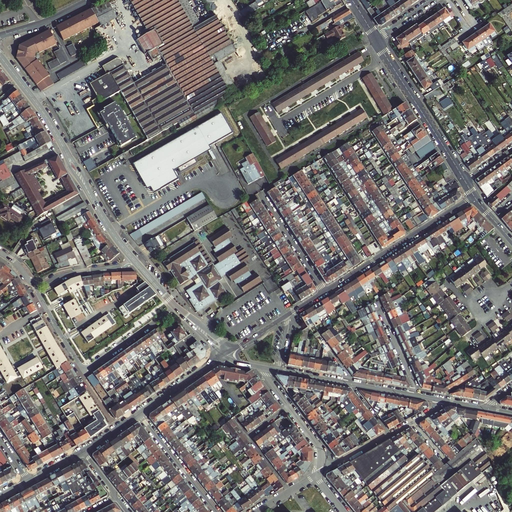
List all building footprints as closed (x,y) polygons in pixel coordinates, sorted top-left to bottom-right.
[(162,57),(166,65),(196,119),(225,103),(233,98),(214,65),(194,28),(179,1),(178,0),(130,0),(146,28),(148,32),(146,33),(146,32),(145,32),(145,31),(144,31),(144,32),(143,32),(143,33),(144,35),(136,40),(145,55),(148,53),(150,57),(153,62),(162,57)] [(187,0),(181,0),(179,1),(194,28),(201,25),(187,0)] [(311,0),(306,3),(309,9),(316,5),(312,0),(311,0)] [(340,0),(323,0),(320,3),(322,7),(329,3),(333,10),(334,9),(334,8),(342,3),(340,0)] [(387,23),(376,7),(372,9),(368,4),(371,2),(369,0),(360,0),(378,26),(382,26),(387,23)] [(385,0),(386,2),(397,16),(402,13),(392,0),(385,0)] [(392,0),(402,13),(406,10),(399,0),(392,0)] [(399,0),(406,10),(411,6),(406,0),(399,0)] [(480,3),(478,0),(463,0),(464,1),(465,0),(467,0),(472,7),(474,9),(477,7),(476,6),(480,3)] [(467,0),(465,0),(464,1),(469,9),(472,7),(467,0)] [(97,19),(113,10),(108,1),(92,10),(97,19)] [(257,2),(241,10),(244,15),(260,8),(257,2)] [(378,5),(376,7),(387,23),(392,19),(381,4),(379,2),(377,3),(378,5)] [(381,4),(392,19),(397,16),(386,2),(384,4),(383,2),(381,4)] [(455,16),(449,8),(446,10),(450,16),(452,18),(455,16)] [(64,41),(99,22),(97,19),(92,10),(91,9),(57,26),(64,41)] [(341,25),(342,25),(354,18),(348,9),(327,22),(328,25),(334,21),(336,24),(339,22),(341,25)] [(445,9),(439,13),(444,21),(450,16),(446,10),(445,9)] [(101,26),(117,17),(113,10),(97,19),(99,22),(101,26)] [(439,13),(432,18),(437,26),(444,21),(439,13)] [(201,25),(194,28),(214,65),(219,62),(215,55),(232,45),(216,16),(201,25)] [(425,23),(431,32),(438,27),(437,26),(432,18),(425,23)] [(428,34),(431,32),(425,23),(418,27),(422,32),(428,41),(431,39),(428,34)] [(490,24),(483,29),(488,36),(495,32),(490,24)] [(331,37),(332,38),(335,37),(338,42),(346,37),(342,30),(345,28),(342,25),(341,25),(338,27),(325,35),(328,39),(331,37)] [(417,25),(410,30),(415,37),(422,32),(418,27),(417,25)] [(483,29),(476,33),(482,41),(488,36),(483,29)] [(19,46),(16,57),(25,68),(37,85),(38,86),(39,88),(42,91),(48,87),(55,83),(51,79),(49,76),(49,75),(37,59),(34,58),(36,53),(38,52),(39,53),(57,44),(50,30),(19,46)] [(415,37),(410,30),(404,35),(410,44),(417,39),(415,37)] [(482,41),(476,33),(470,38),(477,48),(482,45),(484,47),(485,46),(482,41)] [(410,44),(404,35),(397,40),(398,41),(403,48),(410,44)] [(469,53),(477,48),(470,38),(462,43),(469,53)] [(403,48),(398,41),(395,43),(400,51),(403,48)] [(456,42),(451,46),(450,47),(452,51),(459,46),(456,42)] [(448,43),(441,47),(442,49),(444,51),(450,47),(451,46),(448,43)] [(67,47),(69,50),(71,53),(73,56),(79,53),(77,50),(75,47),(74,44),(67,47)] [(233,98),(239,95),(220,61),(236,53),(232,45),(215,55),(219,62),(214,65),(233,98)] [(67,62),(65,59),(64,55),(62,52),(61,49),(54,52),(55,55),(57,59),(54,60),(48,64),(51,70),(58,66),(60,65),(67,62)] [(404,55),(406,58),(414,53),(412,50),(404,55)] [(357,66),(364,62),(359,53),(352,58),(357,66)] [(414,53),(406,58),(409,62),(414,58),(417,56),(414,53)] [(72,65),(69,67),(66,68),(63,70),(60,72),(57,74),(61,80),(64,78),(67,76),(70,74),(73,72),(76,71),(79,69),(82,67),(85,65),(88,64),(87,62),(84,58),(81,59),(78,61),(75,63),(72,65)] [(344,62),(349,70),(357,66),(352,58),(344,62)] [(414,58),(409,62),(407,63),(412,69),(419,65),(414,58)] [(121,91),(149,139),(174,125),(177,130),(196,119),(166,65),(134,83),(121,60),(118,59),(103,68),(107,75),(90,85),(98,98),(100,103),(121,91)] [(338,66),(343,74),(349,70),(344,62),(338,66)] [(419,65),(412,69),(416,76),(427,69),(422,62),(421,63),(419,65)] [(330,70),(335,79),(343,74),(338,66),(330,70)] [(427,69),(416,76),(421,83),(428,78),(433,74),(431,70),(429,72),(427,69)] [(335,79),(330,70),(323,75),(328,83),(335,79)] [(4,73),(0,76),(0,81),(3,86),(9,80),(4,73)] [(367,86),(375,81),(371,73),(362,79),(367,86)] [(328,83),(323,75),(316,79),(321,87),(328,83)] [(432,85),(433,84),(428,78),(421,83),(425,90),(430,86),(432,85)] [(309,83),(314,91),(321,87),(316,79),(309,83)] [(380,88),(375,81),(367,86),(371,93),(380,88)] [(430,86),(433,90),(439,85),(437,81),(433,84),(432,85),(430,86)] [(314,91),(309,83),(301,88),(306,96),(314,91)] [(446,92),(450,89),(446,83),(442,86),(440,87),(442,90),(444,93),(446,92)] [(306,96),(301,88),(295,92),(299,100),(306,96)] [(384,95),(380,88),(371,93),(375,100),(384,95)] [(5,107),(21,95),(17,91),(2,103),(3,105),(0,106),(0,110),(3,108),(5,107)] [(299,100),(295,92),(288,96),(292,104),(299,100)] [(24,100),(21,95),(5,107),(3,108),(6,113),(10,110),(13,108),(15,106),(24,100)] [(388,102),(384,95),(375,100),(380,107),(388,102)] [(292,104),(288,96),(281,100),(286,108),(292,104)] [(449,97),(441,101),(444,109),(453,104),(449,97)] [(27,104),(24,100),(15,106),(13,108),(10,110),(13,114),(27,104)] [(286,108),(281,100),(273,104),(278,113),(286,108)] [(388,102),(380,107),(384,115),(392,109),(388,102)] [(108,125),(121,147),(137,138),(119,107),(118,107),(115,103),(103,110),(104,111),(99,114),(106,126),(108,125)] [(405,103),(396,109),(381,118),(382,119),(383,121),(386,126),(393,121),(410,110),(405,103)] [(10,116),(14,121),(16,119),(17,120),(18,119),(17,118),(30,108),(27,104),(13,114),(10,116)] [(16,119),(14,121),(12,122),(14,125),(11,126),(13,130),(23,124),(37,117),(30,108),(17,118),(18,119),(17,120),(16,119)] [(361,109),(355,113),(360,122),(366,118),(361,109)] [(414,115),(410,110),(393,121),(395,123),(388,128),(390,131),(395,128),(398,126),(414,115)] [(511,139),(511,130),(505,121),(499,112),(495,115),(503,126),(502,127),(508,135),(508,134),(511,139)] [(221,113),(132,164),(148,188),(151,187),(150,185),(175,171),(211,150),(210,147),(233,133),(221,113)] [(264,120),(259,113),(251,118),(255,126),(264,120)] [(355,113),(347,118),(352,126),(360,122),(355,113)] [(417,120),(414,115),(398,126),(401,131),(411,125),(417,120)] [(27,138),(30,137),(28,134),(34,131),(42,126),(37,117),(23,124),(28,132),(24,134),(27,138)] [(6,118),(1,122),(3,127),(9,123),(6,118)] [(340,122),(345,130),(352,126),(347,118),(340,122)] [(268,128),(264,120),(255,126),(259,133),(268,128)] [(414,130),(421,125),(417,120),(411,125),(414,130)] [(376,137),(387,129),(388,128),(386,126),(383,121),(379,124),(380,127),(372,132),(376,137)] [(333,126),(338,135),(345,130),(340,122),(333,126)] [(424,131),(421,125),(414,130),(404,137),(406,140),(406,139),(408,142),(424,131)] [(488,144),(495,154),(499,151),(494,144),(492,141),(487,135),(486,133),(484,130),(481,125),(478,127),(485,138),(484,139),(488,144)] [(31,139),(45,132),(42,126),(34,131),(28,134),(30,137),(31,139)] [(333,126),(326,131),(331,139),(338,135),(333,126)] [(273,135),(268,128),(259,133),(264,140),(273,135)] [(379,142),(387,136),(390,134),(387,129),(376,137),(379,142)] [(480,139),(472,129),(471,130),(470,130),(471,132),(473,135),(476,139),(489,158),(495,154),(488,144),(485,145),(480,138),(480,139)] [(326,131),(319,135),(324,143),(331,139),(326,131)] [(409,148),(428,135),(424,131),(408,142),(411,145),(406,149),(403,145),(400,147),(402,150),(403,151),(404,152),(409,148)] [(20,152),(24,150),(29,148),(28,145),(29,145),(30,147),(32,146),(30,144),(34,142),(34,140),(35,139),(37,143),(48,137),(45,132),(31,139),(17,147),(20,152)] [(487,135),(492,141),(496,138),(491,132),(487,135)] [(472,144),(475,148),(484,161),(489,158),(476,139),(473,135),(468,139),(465,134),(462,136),(463,138),(462,138),(466,143),(470,140),(472,144)] [(508,145),(511,142),(511,139),(508,134),(508,135),(503,138),(508,145)] [(277,142),(273,135),(264,140),(268,147),(277,142)] [(324,143),(319,135),(312,139),(317,147),(324,143)] [(431,141),(428,135),(409,148),(413,154),(431,141)] [(382,147),(390,142),(387,136),(379,142),(382,147)] [(30,150),(31,153),(51,142),(48,137),(37,143),(39,146),(38,147),(36,146),(30,150)] [(494,144),(499,151),(504,148),(508,145),(503,138),(494,144)] [(312,139),(305,143),(310,152),(317,147),(312,139)] [(386,152),(396,146),(398,144),(397,142),(395,143),(394,142),(396,140),(395,139),(390,142),(382,147),(386,152)] [(411,163),(436,148),(431,141),(413,154),(409,148),(404,152),(405,154),(408,159),(409,161),(411,163)] [(20,152),(3,161),(4,164),(6,168),(24,158),(26,163),(48,150),(52,145),(51,142),(31,153),(27,155),(23,157),(20,152)] [(8,151),(12,149),(15,148),(13,143),(6,145),(8,151)] [(305,143),(298,148),(303,156),(310,152),(305,143)] [(351,149),(347,143),(339,148),(342,154),(351,149)] [(480,164),(471,150),(468,147),(466,143),(461,146),(466,152),(460,156),(470,171),(480,164)] [(398,149),(396,146),(386,152),(389,158),(402,150),(400,147),(398,149)] [(303,156),(298,148),(290,152),(295,160),(303,156)] [(471,150),(480,164),(484,161),(475,148),(471,150)] [(346,159),(354,154),(351,149),(342,154),(340,155),(343,160),(346,159)] [(340,155),(336,150),(324,157),(328,163),(336,158),(340,155)] [(403,151),(402,150),(389,158),(393,162),(405,154),(404,152),(402,154),(401,152),(403,151)] [(283,156),(288,165),(295,160),(290,152),(283,156)] [(441,156),(438,152),(422,162),(424,166),(428,164),(441,156)] [(266,175),(254,154),(246,158),(248,161),(243,164),(245,168),(241,170),(243,173),(249,184),(266,175)] [(349,164),(357,159),(354,154),(346,159),(349,164)] [(396,167),(408,159),(405,154),(393,162),(396,167)] [(47,160),(16,175),(24,188),(27,193),(29,196),(37,191),(42,189),(34,174),(48,167),(46,164),(49,163),(58,180),(61,178),(68,174),(58,155),(48,160),(47,160)] [(288,165),(283,156),(276,160),(281,169),(288,165)] [(444,162),(441,156),(428,164),(430,167),(423,171),(425,174),(438,166),(444,162)] [(511,161),(511,160),(509,157),(501,162),(506,169),(511,164),(511,161)] [(339,163),(336,158),(328,163),(331,168),(339,163)] [(90,159),(84,163),(89,172),(97,168),(95,163),(93,164),(90,159)] [(350,171),(360,164),(357,159),(349,164),(346,165),(350,171)] [(400,173),(408,167),(405,164),(409,161),(408,159),(396,167),(400,173)] [(343,160),(339,163),(331,168),(334,173),(346,165),(343,160)] [(501,162),(496,166),(501,172),(506,169),(501,162)] [(6,168),(4,164),(0,166),(0,182),(11,177),(6,168)] [(353,176),(364,169),(360,164),(350,171),(353,176)] [(350,171),(346,165),(334,173),(338,178),(350,171)] [(496,166),(492,169),(497,175),(501,172),(496,166)] [(411,173),(408,167),(400,173),(403,178),(411,173)] [(356,181),(367,174),(364,169),(353,176),(356,181)] [(497,175),(492,169),(483,175),(488,182),(493,178),(496,183),(495,185),(498,188),(503,185),(497,175)] [(293,183),(306,175),(303,170),(289,178),(293,183)] [(150,185),(151,187),(154,193),(179,179),(175,171),(150,185)] [(341,184),(353,176),(350,171),(338,178),(341,184)] [(407,184),(415,178),(411,173),(403,178),(407,184)] [(68,174),(61,178),(64,183),(71,179),(68,174)] [(371,179),(367,174),(356,181),(360,186),(362,184),(371,179)] [(455,179),(452,174),(445,178),(444,178),(445,179),(448,183),(455,179)] [(296,189),(309,180),(306,175),(293,183),(294,185),(296,187),(296,189)] [(494,191),(488,182),(483,175),(476,181),(488,198),(494,191)] [(356,181),(353,176),(341,184),(344,189),(352,183),(356,181)] [(410,189),(420,182),(423,181),(420,176),(419,176),(415,178),(407,184),(410,189)] [(15,183),(11,177),(0,182),(0,189),(0,190),(15,183)] [(45,205),(40,196),(31,201),(40,216),(52,209),(79,194),(71,179),(64,183),(59,185),(64,194),(54,200),(45,205)] [(271,197),(283,190),(285,188),(283,184),(285,182),(283,179),(272,186),(266,190),(271,197)] [(366,189),(374,184),(371,179),(362,184),(366,189)] [(445,179),(438,183),(441,188),(444,186),(448,183),(445,179)] [(444,186),(445,188),(451,185),(455,190),(449,194),(454,203),(461,199),(462,196),(458,190),(460,188),(455,179),(448,183),(444,186)] [(300,194),(312,185),(309,180),(296,189),(298,192),(300,194)] [(511,181),(508,185),(488,203),(488,205),(491,208),(511,192),(511,190),(511,181)] [(414,194),(424,188),(426,186),(424,184),(422,185),(420,182),(410,189),(414,194)] [(344,189),(348,194),(356,189),(352,183),(344,189)] [(438,183),(433,187),(447,208),(452,205),(441,188),(438,183)] [(366,196),(369,195),(377,189),(374,184),(366,189),(363,191),(366,196)] [(307,196),(315,190),(312,185),(300,194),(300,195),(301,196),(303,198),(307,196)] [(444,186),(441,188),(452,205),(454,203),(449,194),(445,188),(444,186)] [(356,189),(348,194),(351,199),(363,191),(361,189),(360,190),(358,187),(356,189)] [(437,203),(439,206),(442,211),(447,208),(433,187),(431,188),(435,195),(433,196),(437,203)] [(15,200),(27,193),(24,188),(12,194),(15,200)] [(285,188),(283,190),(271,197),(274,202),(288,192),(285,188)] [(327,197),(332,194),(330,191),(328,188),(324,192),(327,197)] [(417,200),(425,194),(429,192),(427,189),(426,190),(424,188),(414,194),(417,200)] [(372,199),(380,194),(377,189),(369,195),(372,199)] [(307,196),(310,201),(318,195),(315,190),(307,196)] [(29,196),(31,201),(40,196),(37,191),(29,196)] [(351,199),(354,204),(363,199),(366,196),(363,191),(351,199)] [(202,192),(130,235),(134,240),(206,198),(202,192)] [(288,192),(274,202),(276,206),(290,197),(291,196),(288,192)] [(370,201),(373,207),(384,199),(380,194),(372,199),(370,201)] [(420,205),(431,198),(432,197),(430,195),(427,197),(425,194),(417,200),(420,205)] [(309,208),(322,200),(318,195),(310,201),(306,203),(306,204),(309,208)] [(257,196),(251,199),(243,204),(248,212),(262,203),(257,196)] [(279,210),(293,201),(296,199),(295,197),(292,199),(290,197),(276,206),(279,210)] [(435,204),(431,198),(420,205),(425,211),(433,205),(435,204)] [(363,199),(354,204),(358,209),(366,204),(363,199)] [(376,212),(387,205),(384,199),(373,207),(376,212)] [(312,212),(313,213),(325,205),(322,200),(309,208),(309,209),(312,212)] [(296,206),(293,201),(279,210),(282,214),(296,206)] [(84,202),(57,218),(60,223),(87,208),(84,202)] [(250,216),(253,215),(264,208),(262,203),(248,212),(250,216)] [(11,209),(3,204),(0,208),(0,211),(2,213),(0,215),(9,222),(11,219),(20,224),(24,217),(21,215),(24,211),(14,204),(11,209)] [(284,219),(298,210),(301,208),(300,205),(299,204),(296,206),(282,214),(284,219)] [(369,209),(366,204),(358,209),(361,214),(369,209)] [(187,218),(195,232),(218,218),(210,205),(187,218)] [(316,219),(329,210),(325,205),(313,213),(314,216),(316,219)] [(380,217),(390,210),(387,205),(376,212),(380,217)] [(428,217),(432,217),(442,211),(439,206),(435,209),(433,205),(425,211),(428,217)] [(364,220),(376,212),(373,207),(369,209),(361,214),(364,220)] [(463,211),(467,218),(470,216),(472,219),(478,213),(473,207),(469,207),(463,211)] [(236,208),(232,210),(238,219),(241,217),(236,208)] [(264,208),(253,215),(255,219),(267,212),(264,208)] [(301,214),(298,210),(284,219),(287,223),(301,214)] [(332,215),(329,210),(316,219),(317,221),(319,223),(332,215)] [(383,222),(394,215),(390,210),(380,217),(383,222)] [(511,210),(502,219),(507,226),(511,222),(511,210)] [(468,223),(467,218),(463,211),(456,215),(463,225),(463,227),(466,225),(467,224),(468,223)] [(94,219),(89,212),(81,216),(79,217),(83,224),(84,224),(94,219)] [(270,216),(267,212),(255,219),(256,221),(253,224),(255,226),(270,216)] [(368,225),(380,217),(376,212),(364,220),(368,225)] [(290,227),(304,217),(302,213),(301,214),(287,223),(290,227)] [(473,222),(468,228),(470,230),(477,225),(478,227),(479,228),(480,227),(486,221),(478,213),(472,219),(471,220),(473,222)] [(327,226),(335,221),(332,215),(319,223),(320,225),(323,229),(327,226)] [(389,225),(397,220),(394,215),(383,222),(386,227),(389,225)] [(463,225),(456,215),(447,221),(455,232),(454,233),(455,234),(456,233),(456,232),(461,228),(460,227),(463,225)] [(272,220),(270,216),(255,226),(257,230),(260,228),(272,220)] [(412,219),(417,226),(425,222),(421,216),(418,218),(417,216),(412,219)] [(292,231),(304,223),(307,221),(304,217),(290,227),(292,231)] [(371,230),(379,224),(383,222),(380,217),(368,225),(371,230)] [(43,227),(39,229),(44,238),(57,232),(51,218),(41,223),(43,227)] [(417,226),(412,219),(412,218),(408,220),(414,229),(417,226)] [(94,219),(84,224),(88,231),(89,231),(91,230),(98,226),(94,219)] [(272,220),(260,228),(262,230),(257,234),(258,236),(275,224),(272,220)] [(392,230),(400,225),(397,220),(389,225),(392,230)] [(408,220),(405,222),(411,231),(414,229),(408,220)] [(327,226),(330,231),(338,225),(335,221),(327,226)] [(455,232),(447,221),(441,225),(446,232),(449,230),(451,234),(452,234),(454,237),(457,235),(456,233),(455,234),(454,233),(455,232)] [(486,221),(480,227),(485,232),(479,236),(481,239),(485,236),(494,228),(486,221)] [(307,227),(304,223),(292,231),(295,235),(307,227)] [(278,229),(275,224),(258,236),(261,240),(266,237),(278,229)] [(383,229),(379,224),(371,230),(374,235),(383,229)] [(333,236),(341,231),(338,225),(330,231),(326,233),(326,234),(329,238),(329,239),(333,236)] [(395,241),(405,235),(405,232),(400,225),(392,230),(389,232),(392,236),(395,241)] [(451,239),(446,232),(441,225),(436,228),(443,239),(445,243),(451,239)] [(96,238),(103,234),(98,226),(91,230),(89,231),(94,239),(96,238)] [(310,226),(307,227),(295,235),(298,240),(312,230),(313,230),(312,227),(311,228),(310,226)] [(169,271),(171,270),(180,285),(194,276),(199,283),(187,290),(192,298),(190,299),(198,311),(228,292),(221,282),(220,283),(219,281),(223,278),(221,274),(224,272),(226,274),(227,273),(233,281),(235,280),(237,283),(239,282),(245,292),(263,281),(258,273),(253,276),(250,270),(251,270),(245,261),(242,264),(235,253),(238,250),(233,242),(232,243),(229,238),(234,235),(229,227),(211,238),(216,246),(217,245),(218,247),(215,249),(217,252),(216,254),(221,262),(219,263),(220,264),(216,267),(215,265),(214,263),(210,265),(196,243),(164,263),(169,271)] [(443,239),(436,228),(428,233),(438,248),(441,246),(439,242),(443,239)] [(269,241),(281,233),(278,229),(266,237),(267,238),(261,242),(263,245),(269,241)] [(385,232),(383,229),(374,235),(377,240),(386,234),(389,232),(388,230),(385,232)] [(301,244),(313,236),(315,234),(312,235),(311,234),(314,232),(312,230),(298,240),(301,244)] [(345,236),(341,231),(333,236),(336,241),(345,236)] [(268,247),(283,238),(281,233),(269,241),(270,244),(266,246),(267,248),(268,247)] [(433,252),(438,248),(428,233),(423,237),(425,241),(430,248),(431,249),(433,252)] [(96,238),(102,245),(108,239),(103,234),(96,238)] [(382,247),(385,248),(395,241),(392,236),(388,238),(386,234),(377,240),(382,247)] [(164,245),(158,235),(145,243),(151,252),(164,245)] [(303,248),(316,240),(316,238),(314,239),(313,236),(301,244),(303,248)] [(336,249),(348,241),(345,236),(336,241),(338,244),(336,245),(334,242),(332,244),(334,246),(336,249)] [(418,250),(424,246),(427,250),(430,248),(425,241),(423,237),(413,243),(418,250)] [(24,251),(26,256),(37,251),(34,245),(36,245),(32,238),(28,240),(29,242),(26,243),(27,245),(24,246),(26,250),(24,251)] [(210,265),(214,263),(198,238),(194,240),(196,243),(210,265)] [(286,242),(283,238),(268,247),(271,252),(286,242)] [(101,250),(104,254),(105,254),(113,246),(108,239),(102,245),(97,249),(98,251),(100,248),(101,249),(101,250)] [(306,252),(318,245),(320,243),(318,239),(316,240),(303,248),(306,252)] [(61,245),(63,250),(71,246),(69,241),(61,245)] [(337,251),(339,254),(351,246),(348,241),(336,249),(337,251)] [(289,246),(286,242),(271,252),(274,256),(275,256),(289,246)] [(77,246),(79,250),(80,250),(81,254),(87,252),(88,251),(86,247),(85,247),(83,243),(77,246)] [(414,260),(415,262),(417,261),(419,259),(422,265),(425,263),(426,264),(428,263),(418,250),(413,243),(407,246),(415,259),(414,260)] [(309,256),(320,249),(318,245),(306,252),(309,256)] [(45,246),(41,248),(47,262),(51,260),(45,246)] [(72,259),(76,257),(71,246),(63,250),(55,253),(59,263),(72,257),(72,259)] [(108,260),(109,259),(110,260),(119,253),(113,246),(105,254),(104,254),(102,255),(107,261),(108,260)] [(277,259),(292,250),(289,246),(275,256),(276,258),(274,259),(275,261),(277,259)] [(342,258),(354,250),(351,246),(339,254),(340,255),(342,258)] [(407,246),(402,250),(411,264),(415,262),(414,260),(415,259),(407,246)] [(242,264),(245,261),(251,258),(244,247),(238,250),(235,253),(242,264)] [(323,253),(320,249),(309,256),(311,261),(323,253)] [(38,250),(28,255),(30,260),(31,259),(38,273),(50,268),(47,262),(46,263),(41,254),(40,254),(38,250)] [(280,263),(294,254),(292,250),(277,259),(280,263)] [(358,256),(354,250),(342,258),(346,264),(358,256)] [(411,264),(402,250),(396,253),(403,264),(405,268),(406,269),(407,270),(412,266),(411,264)] [(87,252),(81,254),(85,262),(85,261),(86,261),(89,260),(90,259),(89,257),(90,256),(88,251),(87,252)] [(314,265),(328,256),(326,253),(324,255),(323,253),(311,261),(314,265)] [(397,268),(403,264),(396,253),(391,257),(397,268)] [(285,267),(297,259),(294,254),(280,263),(281,266),(279,267),(280,270),(285,267)] [(335,258),(338,262),(345,273),(350,270),(346,264),(342,258),(340,255),(337,257),(335,258)] [(474,260),(474,261),(480,268),(486,264),(479,255),(474,260)] [(322,266),(327,263),(331,260),(328,256),(314,265),(317,269),(322,266)] [(346,264),(350,270),(361,263),(361,261),(358,256),(346,264)] [(392,271),(397,268),(391,257),(385,260),(392,271)] [(300,263),(297,259),(285,267),(286,269),(281,272),(283,274),(289,270),(300,263)] [(385,260),(378,265),(385,276),(392,271),(385,260)] [(480,268),(474,261),(469,265),(474,273),(480,268)] [(345,273),(338,262),(334,264),(341,276),(345,273)] [(286,277),(292,274),(297,271),(303,267),(300,263),(289,270),(290,273),(282,278),(283,280),(286,277)] [(341,276),(334,264),(329,267),(336,279),(341,276)] [(474,273),(469,265),(468,264),(462,268),(468,277),(474,273)] [(0,279),(1,280),(2,278),(10,270),(6,265),(0,270),(0,279)] [(378,265),(371,270),(376,277),(380,274),(382,277),(387,284),(389,283),(385,276),(378,265)] [(322,266),(317,269),(326,283),(329,284),(333,281),(325,270),(322,266)] [(297,271),(299,273),(300,275),(313,294),(316,292),(316,289),(303,267),(297,271)] [(336,279),(329,267),(325,270),(333,281),(336,279)] [(468,277),(462,268),(455,273),(456,274),(462,282),(468,277)] [(6,285),(18,276),(10,270),(2,278),(1,280),(4,283),(0,286),(0,296),(4,293),(3,291),(7,288),(6,285)] [(371,270),(364,274),(369,282),(373,289),(376,287),(373,282),(374,282),(372,279),(376,277),(371,270)] [(313,294),(300,275),(298,276),(297,274),(299,273),(297,271),(292,274),(307,297),(313,294)] [(489,279),(484,273),(481,275),(486,281),(489,279)] [(100,286),(104,285),(104,280),(103,274),(100,274),(92,275),(92,277),(92,283),(100,283),(100,286)] [(307,297),(292,274),(286,277),(297,294),(301,300),(302,301),(307,297)] [(364,274),(357,279),(361,286),(369,282),(364,274)] [(462,282),(456,274),(451,278),(453,281),(456,286),(462,282)] [(17,291),(16,288),(23,284),(18,277),(18,276),(6,285),(7,288),(3,291),(4,293),(5,294),(10,291),(11,293),(12,294),(13,293),(17,291)] [(82,280),(80,276),(71,279),(55,289),(58,296),(68,290),(70,293),(83,286),(83,284),(82,280)] [(92,283),(92,277),(85,278),(84,276),(80,276),(82,280),(83,284),(92,283)] [(294,297),(297,294),(286,277),(283,280),(278,282),(282,288),(285,293),(288,290),(290,293),(291,292),(294,297)] [(361,286),(357,279),(350,283),(355,291),(357,294),(357,295),(364,291),(364,290),(361,286)] [(111,280),(112,282),(117,282),(117,289),(120,288),(122,288),(122,280),(111,280)] [(157,295),(145,282),(138,283),(137,283),(136,283),(134,284),(140,293),(119,308),(125,317),(157,295)] [(433,296),(442,289),(437,282),(427,288),(433,296)] [(343,288),(347,295),(355,291),(350,283),(343,288)] [(26,291),(23,284),(16,288),(17,291),(19,295),(26,291)] [(347,295),(343,288),(336,293),(340,300),(343,303),(345,302),(352,313),(357,310),(347,295)] [(448,297),(442,289),(433,296),(439,304),(440,303),(448,297)] [(20,298),(12,304),(15,308),(24,303),(26,308),(33,304),(28,293),(20,298)] [(340,300),(336,293),(329,297),(333,305),(340,300)] [(387,294),(380,298),(383,305),(391,302),(388,295),(388,294),(387,294)] [(446,311),(455,304),(449,296),(448,297),(440,303),(446,311)] [(333,305),(329,297),(321,303),(325,310),(328,314),(333,311),(333,312),(336,310),(333,305)] [(74,300),(64,306),(71,319),(82,313),(74,300)] [(395,310),(391,302),(383,305),(387,313),(395,310)] [(325,310),(321,303),(313,307),(318,314),(325,310)] [(33,304),(26,308),(30,314),(37,310),(33,304)] [(372,304),(367,306),(364,307),(367,313),(368,316),(376,312),(372,304)] [(452,319),(460,313),(461,312),(455,304),(446,311),(452,319)] [(318,314),(313,307),(306,312),(310,319),(312,318),(316,324),(317,323),(321,321),(318,314)] [(398,317),(395,310),(387,313),(390,321),(398,317)] [(300,315),(306,324),(309,322),(310,324),(312,327),(315,326),(312,322),(310,319),(306,312),(300,315)] [(376,312),(368,316),(366,317),(365,317),(367,321),(367,323),(368,325),(372,323),(379,320),(376,312)] [(510,319),(505,312),(502,315),(507,321),(510,319)] [(81,333),(88,343),(116,323),(109,313),(81,333)] [(456,328),(466,321),(460,313),(452,319),(450,320),(456,328)] [(400,317),(398,317),(390,321),(394,328),(402,325),(407,322),(404,315),(402,316),(402,315),(399,316),(400,317)] [(35,319),(30,321),(57,369),(67,363),(56,343),(51,346),(49,342),(53,339),(43,320),(37,323),(35,319)] [(379,320),(372,323),(375,331),(383,327),(379,320)] [(321,321),(317,323),(323,332),(327,330),(321,321)] [(462,336),(466,334),(472,330),(466,321),(456,328),(462,336)] [(407,322),(402,325),(394,328),(397,336),(405,332),(408,331),(410,330),(407,322)] [(337,324),(329,330),(332,333),(338,329),(336,326),(337,325),(337,324)] [(172,343),(167,347),(169,350),(170,349),(173,347),(175,345),(184,339),(187,337),(180,327),(176,330),(175,328),(171,331),(172,333),(168,336),(172,343)] [(386,335),(383,327),(375,331),(378,339),(386,335)] [(159,328),(155,330),(160,337),(164,334),(159,328)] [(511,336),(507,329),(500,334),(507,344),(511,339),(511,336)] [(164,343),(160,337),(155,330),(151,333),(160,346),(162,345),(164,343)] [(327,342),(334,337),(332,333),(329,330),(322,336),(327,342)] [(417,336),(416,332),(410,335),(409,333),(412,332),(411,330),(410,330),(408,331),(405,332),(397,336),(401,343),(417,336)] [(151,333),(147,336),(156,349),(157,348),(158,350),(161,348),(160,346),(151,333)] [(500,334),(493,340),(499,347),(500,349),(507,344),(500,334)] [(390,342),(386,335),(378,339),(382,346),(390,342)] [(156,349),(147,336),(143,339),(152,352),(156,349)] [(418,337),(417,336),(401,343),(404,352),(417,346),(415,341),(417,340),(416,339),(419,338),(418,337)] [(332,349),(340,344),(334,337),(327,342),(332,349)] [(499,347),(493,340),(492,338),(485,343),(492,353),(499,347)] [(143,339),(138,342),(148,355),(148,354),(150,355),(151,356),(150,357),(151,359),(152,361),(155,360),(157,358),(155,356),(152,352),(143,339)] [(173,347),(177,352),(189,369),(200,362),(194,352),(190,347),(188,344),(186,342),(184,339),(175,345),(173,347)] [(138,342),(135,345),(143,357),(148,355),(138,342)] [(197,342),(190,347),(194,352),(200,362),(205,358),(206,352),(197,342)] [(393,350),(390,342),(382,346),(385,354),(393,350)] [(337,356),(349,347),(346,343),(342,347),(340,344),(332,349),(337,356)] [(356,346),(354,343),(349,347),(337,356),(342,362),(349,357),(347,354),(349,353),(347,350),(349,347),(351,350),(356,346)] [(492,353),(485,343),(478,349),(482,354),(485,358),(492,353)] [(135,345),(131,348),(144,367),(148,364),(147,362),(143,357),(135,345)] [(0,369),(8,383),(22,375),(24,379),(43,368),(37,358),(18,369),(19,371),(15,373),(0,346),(0,369)] [(24,346),(13,347),(13,362),(17,362),(17,355),(24,355),(24,346)] [(299,346),(297,353),(295,366),(301,367),(304,352),(300,351),(301,347),(299,346)] [(417,346),(404,352),(408,359),(420,353),(417,346)] [(482,354),(478,349),(475,346),(468,351),(474,359),(482,354)] [(171,356),(174,359),(183,373),(189,369),(177,352),(173,347),(170,349),(169,350),(168,351),(171,356)] [(144,367),(131,348),(126,351),(135,362),(136,361),(142,369),(144,367)] [(305,348),(304,352),(301,367),(307,369),(310,351),(308,351),(308,353),(307,352),(307,348),(305,348)] [(294,349),(291,349),(288,365),(295,366),(297,353),(294,352),(294,349)] [(310,351),(307,369),(314,370),(317,355),(313,354),(314,349),(311,349),(310,351)] [(323,353),(322,361),(320,371),(327,372),(329,362),(325,361),(327,352),(324,349),(323,353)] [(397,358),(393,350),(385,354),(389,362),(397,358)] [(135,362),(126,351),(122,353),(131,366),(133,365),(138,372),(140,370),(138,368),(138,367),(135,362)] [(122,353),(118,356),(127,369),(131,366),(122,353)] [(408,359),(410,365),(418,361),(420,360),(423,358),(420,353),(408,359)] [(118,356),(114,359),(120,367),(123,372),(127,369),(118,356)] [(167,371),(164,373),(170,383),(176,378),(164,361),(160,356),(157,358),(165,370),(166,370),(167,371)] [(164,361),(176,378),(183,373),(174,359),(171,356),(164,361)] [(354,364),(349,357),(342,362),(347,369),(354,364)] [(397,358),(389,362),(392,369),(397,367),(400,366),(397,358)] [(114,359),(110,362),(116,370),(120,367),(114,359)] [(476,374),(471,367),(469,368),(465,363),(464,364),(460,359),(458,360),(462,366),(465,371),(469,378),(476,374)] [(418,361),(410,365),(415,374),(423,371),(424,370),(425,370),(428,369),(428,368),(430,366),(428,363),(422,365),(420,360),(418,361)] [(511,380),(511,369),(509,366),(506,361),(501,364),(502,366),(501,367),(511,381),(511,380)] [(57,379),(60,377),(72,369),(68,362),(67,363),(57,369),(56,370),(59,375),(56,378),(57,379)] [(116,370),(110,362),(106,365),(116,379),(120,377),(116,370)] [(329,362),(327,372),(343,375),(344,373),(343,372),(338,366),(336,363),(329,362)] [(347,369),(352,376),(359,370),(360,368),(361,367),(358,363),(357,362),(356,362),(354,364),(347,369)] [(448,372),(450,374),(451,376),(449,377),(456,386),(464,381),(460,374),(459,375),(452,364),(450,366),(447,362),(443,365),(448,372)] [(106,365),(102,368),(111,380),(112,382),(116,379),(106,365)] [(499,365),(497,366),(501,371),(499,373),(498,372),(497,372),(506,385),(511,381),(501,367),(499,365)] [(159,366),(154,370),(165,386),(170,383),(164,373),(159,366)] [(226,368),(226,367),(221,366),(220,366),(212,371),(217,378),(220,377),(220,375),(225,376),(225,378),(224,381),(239,383),(239,381),(244,382),(246,385),(257,376),(253,372),(251,371),(248,373),(240,371),(240,369),(230,368),(226,368)] [(397,367),(401,377),(400,386),(408,388),(409,386),(400,366),(397,367)] [(136,373),(135,374),(150,397),(160,389),(155,382),(146,369),(144,367),(142,369),(140,370),(138,372),(136,373)] [(366,380),(368,371),(369,369),(361,367),(360,368),(359,370),(352,376),(354,377),(366,380)] [(111,380),(102,368),(98,370),(107,383),(111,380)] [(60,377),(65,384),(77,376),(72,369),(60,377)] [(107,383),(98,370),(94,373),(99,381),(102,386),(104,385),(109,392),(111,390),(110,388),(107,383)] [(157,380),(155,382),(160,389),(165,386),(154,370),(151,371),(157,380)] [(212,371),(203,378),(219,398),(233,418),(235,416),(236,416),(237,415),(230,406),(219,390),(223,386),(217,378),(212,371)] [(374,381),(376,373),(368,371),(366,380),(374,381)] [(423,371),(415,374),(420,386),(422,388),(424,381),(426,379),(423,371)] [(469,378),(465,371),(460,374),(464,381),(469,378)] [(492,376),(493,378),(501,389),(506,385),(497,372),(496,371),(494,372),(496,373),(492,376)] [(486,381),(487,380),(483,372),(477,376),(478,377),(480,380),(482,384),(483,384),(486,381)] [(88,379),(93,386),(99,381),(94,373),(88,377),(88,379)] [(385,374),(376,373),(374,381),(383,383),(385,374)] [(150,397),(135,374),(132,376),(129,378),(133,383),(134,384),(145,400),(150,397)] [(391,384),(393,376),(385,374),(383,383),(391,384)] [(451,376),(450,374),(449,375),(448,375),(444,378),(445,379),(443,381),(444,384),(448,391),(456,386),(449,377),(451,376)] [(287,388),(289,377),(276,375),(275,377),(287,392),(287,388)] [(77,376),(65,384),(62,386),(67,392),(69,391),(74,388),(81,383),(77,376)] [(244,386),(247,390),(260,380),(257,376),(246,385),(244,386)] [(401,377),(393,376),(391,384),(400,386),(401,377)] [(295,378),(289,377),(287,388),(290,388),(289,391),(289,395),(291,398),(292,398),(295,378)] [(219,398),(203,378),(197,382),(212,400),(213,403),(219,398)] [(302,379),(295,378),(292,398),(295,396),(296,392),(298,393),(297,394),(299,395),(302,379)] [(493,378),(488,381),(491,385),(493,388),(496,392),(501,389),(493,378)] [(302,379),(299,395),(301,395),(301,393),(304,394),(305,395),(308,381),(302,379)] [(424,381),(422,388),(433,390),(434,383),(434,380),(427,379),(426,379),(424,381)] [(260,380),(247,390),(251,395),(252,396),(265,386),(260,380)] [(483,392),(491,385),(488,381),(487,380),(486,381),(487,382),(486,385),(485,386),(481,388),(479,401),(484,402),(496,392),(493,388),(488,393),(483,392)] [(119,393),(122,391),(129,386),(125,381),(124,381),(120,384),(116,387),(115,388),(119,393)] [(314,393),(315,382),(308,381),(305,395),(305,397),(306,399),(307,394),(313,395),(313,396),(315,395),(314,393)] [(474,384),(471,381),(466,384),(465,389),(474,384)] [(209,402),(212,400),(197,382),(193,385),(200,394),(201,392),(209,402)] [(324,392),(326,384),(315,382),(314,393),(315,395),(317,397),(319,399),(320,393),(320,391),(324,392)] [(81,383),(74,388),(69,391),(72,395),(68,398),(71,402),(79,397),(79,396),(79,395),(86,391),(81,383)] [(129,386),(132,391),(141,403),(145,400),(134,384),(133,383),(129,386)] [(442,385),(434,383),(433,390),(432,392),(444,394),(448,391),(444,384),(442,385)] [(326,384),(324,392),(327,392),(327,395),(333,396),(334,386),(326,384)] [(205,401),(200,394),(193,385),(189,388),(195,397),(197,395),(202,401),(203,403),(205,401)] [(265,386),(252,396),(248,399),(252,404),(254,403),(269,392),(265,386)] [(334,386),(333,396),(339,397),(338,401),(340,401),(341,398),(341,395),(343,387),(334,386)] [(477,389),(474,391),(472,399),(479,401),(481,388),(480,386),(477,389)] [(353,391),(351,389),(343,387),(341,395),(346,396),(353,391)] [(109,392),(107,393),(110,397),(123,416),(131,410),(119,393),(115,388),(111,390),(109,392)] [(189,388),(184,391),(191,400),(193,398),(197,404),(198,405),(201,403),(200,402),(195,397),(189,388)] [(452,396),(463,398),(465,389),(462,388),(460,388),(450,394),(452,396)] [(18,399),(27,394),(24,389),(9,398),(10,399),(13,403),(18,399)] [(472,399),(474,391),(465,389),(463,398),(472,399)] [(371,399),(372,392),(358,390),(362,394),(367,401),(368,402),(369,399),(371,399)] [(122,391),(119,393),(131,410),(141,403),(132,391),(126,396),(122,391)] [(184,391),(177,396),(187,408),(193,416),(195,418),(199,415),(192,405),(194,404),(191,400),(184,391)] [(353,391),(346,396),(351,402),(358,397),(353,391)] [(84,429),(90,438),(108,425),(87,392),(79,396),(79,397),(91,416),(93,415),(95,417),(93,418),(95,422),(84,429)] [(269,392),(254,403),(258,408),(273,397),(269,392)] [(372,392),(371,399),(371,400),(378,402),(380,394),(372,392)] [(511,405),(511,392),(511,393),(511,397),(507,396),(500,402),(500,404),(511,406),(511,405)] [(30,399),(27,394),(18,399),(15,401),(18,406),(30,399)] [(307,401),(306,399),(305,397),(303,395),(301,395),(299,395),(297,394),(295,396),(292,398),(291,398),(299,408),(307,401)] [(377,407),(377,408),(376,408),(374,410),(378,411),(380,408),(382,409),(385,403),(387,395),(380,394),(378,402),(377,407)] [(313,396),(307,401),(299,408),(302,412),(314,403),(312,401),(317,397),(315,395),(313,396)] [(398,406),(400,398),(387,395),(385,403),(388,404),(387,406),(386,409),(393,410),(393,409),(395,409),(395,408),(398,408),(398,406)] [(187,408),(177,396),(176,397),(186,409),(187,408)] [(110,397),(103,402),(115,419),(118,419),(123,416),(110,397)] [(183,411),(186,409),(176,397),(171,400),(183,416),(186,420),(187,421),(189,419),(183,411)] [(273,397),(258,408),(259,410),(262,408),(265,411),(277,403),(273,397)] [(363,404),(358,397),(351,402),(356,409),(363,404)] [(409,408),(410,400),(400,398),(398,406),(407,407),(409,408)] [(33,404),(30,399),(17,407),(18,409),(20,408),(22,411),(33,404)] [(319,399),(314,403),(302,412),(306,417),(318,408),(321,406),(323,405),(322,404),(319,399)] [(167,403),(171,409),(174,413),(175,414),(176,415),(179,413),(182,416),(183,416),(171,400),(167,403)] [(400,413),(398,410),(392,413),(399,424),(429,407),(428,403),(410,400),(409,408),(407,407),(406,410),(404,411),(400,413)] [(330,414),(340,406),(337,402),(329,408),(327,410),(330,414)] [(162,407),(170,418),(172,416),(175,414),(174,413),(171,415),(169,411),(171,409),(167,403),(162,407)] [(262,422),(266,419),(263,415),(262,413),(259,410),(258,408),(254,403),(252,404),(253,407),(251,408),(262,422)] [(277,403),(265,411),(262,413),(263,415),(266,413),(269,417),(281,408),(277,403)] [(36,409),(33,404),(22,411),(20,412),(24,417),(28,415),(36,409)] [(368,410),(363,404),(356,409),(353,412),(357,417),(355,418),(353,420),(354,422),(356,420),(360,417),(362,415),(368,410)] [(249,414),(257,425),(262,422),(251,408),(250,406),(248,407),(252,411),(249,414)] [(450,417),(452,420),(458,415),(456,411),(456,408),(449,406),(447,407),(443,409),(450,417)] [(157,410),(166,421),(170,418),(162,407),(157,410)] [(0,417),(8,411),(9,411),(7,409),(7,410),(5,408),(3,409),(0,411),(0,417)] [(193,416),(187,408),(186,409),(183,411),(189,419),(193,416)] [(321,413),(318,408),(306,417),(309,422),(321,413)] [(465,414),(466,409),(456,408),(456,411),(458,415),(466,424),(467,423),(469,425),(470,421),(470,419),(471,415),(465,414)] [(31,419),(40,414),(36,409),(28,415),(24,417),(25,419),(27,422),(31,419)] [(252,429),(257,425),(249,414),(245,409),(244,411),(247,415),(244,417),(252,429)] [(323,416),(321,413),(309,422),(313,426),(330,414),(327,410),(326,409),(324,410),(326,413),(323,416)] [(451,428),(454,426),(448,419),(450,417),(443,409),(433,415),(445,429),(446,429),(447,428),(450,431),(453,429),(451,428)] [(477,418),(478,412),(466,409),(465,414),(471,415),(470,419),(471,420),(477,421),(477,418)] [(157,428),(166,421),(157,410),(150,415),(150,419),(153,422),(157,428)] [(373,417),(368,410),(362,415),(367,422),(373,417)] [(0,423),(7,419),(10,417),(11,416),(8,411),(0,417),(0,423)] [(65,429),(61,431),(72,448),(82,443),(66,417),(63,412),(60,414),(65,423),(63,425),(65,429)] [(482,424),(486,425),(488,414),(478,412),(477,418),(479,418),(479,419),(482,420),(482,424)] [(80,431),(72,418),(76,416),(75,415),(73,413),(66,417),(82,443),(90,439),(90,438),(84,429),(80,431)] [(392,413),(387,416),(394,426),(399,424),(392,413)] [(0,423),(0,426),(2,429),(13,422),(18,418),(20,417),(18,414),(11,419),(10,417),(7,419),(0,423)] [(34,424),(43,419),(40,414),(31,419),(27,422),(29,424),(30,426),(30,427),(34,424)] [(316,431),(328,422),(326,420),(329,417),(331,420),(333,418),(331,415),(330,414),(313,426),(316,431)] [(493,426),(494,421),(495,415),(488,414),(486,425),(487,425),(493,426)] [(252,429),(244,417),(242,415),(238,419),(248,432),(252,429)] [(429,418),(434,423),(436,426),(439,429),(440,429),(442,431),(445,429),(433,415),(429,418)] [(170,418),(166,421),(157,428),(161,433),(169,427),(172,424),(174,423),(173,421),(175,420),(172,416),(170,418)] [(394,426),(387,416),(381,419),(382,421),(389,429),(394,426)] [(373,417),(367,422),(369,425),(362,431),(365,435),(368,432),(379,424),(373,417)] [(18,418),(13,422),(2,429),(5,434),(16,426),(17,425),(21,422),(18,418)] [(424,432),(434,423),(429,418),(419,423),(419,425),(424,432)] [(30,426),(29,424),(27,422),(25,419),(21,422),(17,425),(20,430),(24,427),(25,428),(25,429),(30,426)] [(37,429),(46,424),(43,419),(34,424),(30,427),(34,431),(37,429)] [(168,442),(179,433),(177,431),(188,422),(187,421),(186,420),(179,426),(176,429),(165,437),(168,442)] [(228,422),(222,427),(225,431),(219,436),(221,438),(224,436),(236,427),(231,420),(228,422)] [(476,423),(471,421),(469,428),(471,431),(476,437),(477,434),(475,433),(478,424),(476,423)] [(281,431),(274,422),(271,425),(283,441),(285,439),(297,430),(293,424),(287,429),(286,427),(281,431)] [(320,436),(331,427),(328,422),(316,431),(320,436)] [(424,432),(430,438),(436,432),(433,428),(436,426),(434,423),(424,432)] [(49,429),(46,424),(37,429),(34,431),(34,432),(36,434),(37,436),(40,434),(49,429)] [(136,424),(128,430),(137,442),(138,444),(140,442),(140,441),(141,441),(142,438),(147,434),(140,425),(139,424),(138,424),(137,424),(136,424)] [(384,431),(379,424),(368,432),(373,438),(384,431)] [(17,425),(16,426),(5,434),(10,441),(17,435),(16,434),(21,431),(20,430),(17,425)] [(282,441),(283,441),(271,425),(266,428),(275,439),(278,437),(279,439),(281,442),(282,441)] [(333,425),(331,427),(320,436),(323,440),(337,430),(333,425)] [(25,433),(27,436),(34,432),(34,431),(30,427),(30,426),(25,429),(27,432),(25,433)] [(165,437),(176,429),(174,426),(170,429),(169,427),(161,433),(165,437)] [(233,436),(235,438),(241,433),(236,427),(224,436),(225,437),(228,435),(231,438),(233,436)] [(338,428),(337,430),(323,440),(327,446),(340,436),(338,434),(343,430),(341,427),(340,427),(338,428)] [(276,441),(275,439),(266,428),(262,432),(272,445),(275,443),(276,444),(277,443),(276,441)] [(410,438),(416,433),(412,428),(410,428),(400,434),(403,437),(406,434),(410,438)] [(44,438),(52,434),(49,429),(40,434),(37,436),(40,440),(40,441),(43,439),(44,438)] [(172,446),(179,441),(182,438),(191,432),(189,429),(183,434),(181,431),(179,433),(168,442),(172,446)] [(57,438),(65,452),(72,448),(61,431),(61,430),(58,431),(57,432),(60,437),(57,438)] [(128,430),(124,433),(130,443),(134,448),(136,450),(140,447),(138,444),(136,445),(135,444),(137,442),(128,430)] [(289,443),(301,435),(297,430),(285,439),(289,443)] [(463,450),(476,439),(478,439),(476,437),(471,431),(468,434),(467,435),(458,443),(463,450)] [(28,441),(29,443),(35,452),(43,464),(53,459),(48,450),(44,451),(43,450),(41,452),(38,447),(37,448),(34,443),(40,440),(37,436),(36,434),(34,432),(27,436),(26,438),(28,441)] [(262,432),(257,435),(266,446),(269,444),(272,447),(273,446),(272,445),(262,432)] [(436,444),(442,439),(437,434),(436,432),(430,438),(436,444)] [(13,446),(21,441),(24,439),(23,437),(21,435),(20,433),(17,435),(10,441),(13,446)] [(124,433),(118,437),(130,455),(131,454),(136,450),(134,448),(130,451),(128,448),(130,447),(128,444),(130,443),(124,433)] [(235,438),(240,445),(247,440),(241,433),(235,438)] [(413,443),(420,437),(416,433),(410,438),(413,443)] [(140,442),(138,444),(140,447),(151,438),(147,434),(142,438),(141,441),(140,441),(140,442)] [(400,434),(395,436),(407,451),(412,457),(417,453),(416,452),(414,450),(410,445),(408,443),(407,441),(405,439),(403,437),(400,434)] [(266,446),(257,435),(252,439),(261,450),(264,447),(267,451),(268,450),(266,446)] [(304,440),(301,435),(289,443),(287,445),(288,446),(290,445),(291,446),(286,450),(287,451),(288,452),(291,449),(295,447),(304,440)] [(341,435),(340,436),(327,446),(331,450),(345,439),(341,435)] [(13,446),(17,451),(21,449),(24,447),(24,446),(29,443),(28,441),(26,438),(25,438),(24,436),(23,437),(24,439),(21,441),(13,446)] [(407,451),(395,436),(390,439),(408,460),(410,458),(405,453),(407,451)] [(118,437),(110,443),(120,458),(122,461),(128,456),(129,455),(130,455),(118,437)] [(357,447),(354,443),(348,437),(345,439),(331,450),(335,456),(339,457),(357,447)] [(424,443),(420,437),(413,443),(410,445),(414,450),(416,449),(418,448),(424,443)] [(48,450),(53,459),(64,453),(57,440),(48,445),(44,438),(43,439),(40,441),(44,446),(47,449),(48,450)] [(65,452),(57,438),(57,439),(56,439),(57,440),(64,453),(65,452)] [(151,438),(140,447),(142,451),(141,452),(142,454),(144,452),(147,450),(148,451),(156,444),(151,438)] [(423,460),(420,457),(417,453),(412,457),(410,458),(408,460),(390,439),(349,463),(360,476),(364,481),(367,485),(371,490),(372,492),(375,494),(378,499),(381,502),(384,506),(389,511),(390,510),(391,511),(434,511),(457,494),(487,470),(491,467),(485,452),(476,439),(463,450),(459,453),(458,454),(456,455),(450,461),(447,463),(444,465),(434,473),(433,472),(430,468),(425,462),(423,460)] [(447,444),(442,439),(436,444),(440,450),(447,444)] [(240,445),(245,452),(252,447),(247,440),(240,445)] [(304,440),(295,447),(297,450),(294,452),(291,449),(288,452),(290,455),(291,457),(297,452),(308,444),(304,440)] [(186,443),(185,441),(181,444),(179,441),(172,446),(175,451),(185,443),(186,443)] [(183,460),(196,449),(204,443),(203,441),(192,450),(190,447),(179,455),(183,460)] [(179,455),(190,447),(194,444),(192,442),(187,446),(185,443),(175,451),(179,455)] [(110,443),(104,447),(112,458),(115,463),(117,465),(119,464),(120,462),(119,460),(120,458),(110,443)] [(423,454),(430,449),(424,443),(418,448),(419,449),(423,454)] [(147,450),(144,452),(149,458),(160,449),(156,444),(148,451),(147,450)] [(298,467),(304,475),(312,462),(313,451),(308,444),(297,452),(300,456),(302,456),(301,461),(299,460),(295,463),(297,465),(298,467)] [(449,447),(447,444),(440,450),(445,456),(452,450),(449,447)] [(197,451),(196,449),(183,460),(186,465),(196,457),(198,456),(208,448),(206,445),(199,450),(200,451),(196,454),(195,453),(197,451)] [(17,451),(22,460),(26,457),(25,455),(28,453),(24,447),(21,449),(17,451)] [(104,447),(99,450),(109,464),(110,463),(108,461),(112,458),(104,447)] [(245,452),(250,459),(257,453),(252,447),(245,452)] [(268,459),(278,451),(275,447),(274,448),(269,451),(268,452),(265,455),(268,459)] [(0,448),(0,468),(1,470),(8,482),(15,478),(16,475),(0,448)] [(450,461),(456,455),(454,453),(456,452),(458,454),(459,453),(455,448),(452,450),(445,456),(450,461)] [(160,449),(149,458),(146,461),(140,465),(137,468),(139,470),(140,471),(154,459),(156,461),(164,455),(160,449)] [(430,449),(423,454),(428,460),(434,454),(430,449)] [(109,464),(99,450),(94,454),(93,457),(100,466),(106,462),(107,463),(106,464),(108,467),(110,470),(112,469),(110,466),(109,464)] [(281,455),(278,451),(268,459),(271,463),(279,457),(281,455)] [(28,453),(25,455),(26,457),(22,460),(29,469),(31,470),(43,464),(35,452),(30,455),(28,453)] [(256,466),(262,460),(257,453),(250,459),(256,466)] [(439,460),(434,454),(428,460),(425,462),(430,468),(430,467),(439,460)] [(164,455),(156,461),(154,463),(156,467),(149,473),(150,474),(158,468),(168,460),(164,455)] [(115,470),(107,476),(112,481),(133,463),(132,461),(128,456),(122,461),(126,465),(117,472),(115,470)] [(198,460),(196,457),(186,465),(190,469),(201,460),(200,458),(198,460)] [(282,461),(279,457),(271,463),(274,467),(282,461)] [(203,462),(201,460),(190,469),(193,474),(206,463),(210,460),(209,458),(203,462)] [(197,478),(211,468),(219,461),(217,459),(208,466),(206,463),(193,474),(197,478)] [(292,459),(287,463),(284,465),(277,471),(280,475),(284,472),(284,471),(286,469),(290,466),(293,464),(295,463),(292,459)] [(168,460),(158,468),(160,471),(154,476),(156,478),(158,476),(172,465),(168,460)] [(261,472),(267,467),(262,460),(256,466),(258,468),(261,472)] [(434,473),(444,465),(439,460),(430,467),(434,471),(433,472),(434,473)] [(81,461),(77,463),(86,481),(87,482),(88,481),(94,477),(83,462),(81,461)] [(284,465),(282,461),(274,467),(277,471),(284,465)] [(71,466),(81,484),(83,483),(86,481),(77,463),(71,466)] [(117,488),(124,482),(139,470),(137,468),(133,463),(112,481),(117,488)] [(343,466),(350,474),(352,472),(355,476),(357,478),(358,478),(360,476),(349,463),(343,466)] [(172,465),(158,476),(162,481),(176,469),(172,465)] [(78,493),(83,490),(84,490),(81,484),(71,466),(62,472),(74,495),(75,494),(78,493)] [(290,466),(286,469),(289,472),(288,473),(293,481),(298,478),(292,469),(293,468),(292,466),(291,467),(290,466)] [(350,474),(343,466),(338,469),(341,473),(347,479),(347,480),(349,479),(352,483),(355,480),(353,477),(350,474)] [(266,479),(272,473),(267,467),(261,472),(259,473),(255,476),(258,479),(259,478),(260,478),(263,475),(266,479)] [(304,475),(298,467),(294,469),(293,468),(292,469),(298,478),(304,475)] [(214,472),(211,468),(197,478),(200,483),(214,472)] [(179,474),(176,469),(162,481),(166,485),(167,484),(169,483),(179,474)] [(289,472),(286,469),(284,471),(284,472),(280,475),(286,483),(289,483),(293,481),(288,473),(289,472)] [(326,477),(331,484),(340,476),(340,475),(340,474),(341,473),(338,469),(327,475),(326,477)] [(74,495),(62,472),(56,475),(64,491),(67,489),(68,492),(65,493),(65,494),(60,497),(61,498),(62,501),(65,500),(68,498),(71,497),(73,495),(74,495)] [(216,475),(214,472),(200,483),(204,487),(216,478),(222,473),(220,472),(216,475)] [(263,492),(278,480),(272,473),(266,479),(269,483),(261,489),(263,492)] [(336,489),(347,479),(341,473),(340,474),(340,475),(340,476),(331,484),(336,489)] [(179,474),(169,483),(173,488),(183,479),(179,474)] [(64,491),(56,475),(50,478),(57,490),(60,497),(65,494),(65,493),(64,491)] [(88,481),(91,486),(98,482),(94,477),(88,481)] [(57,490),(50,478),(46,480),(54,496),(57,495),(58,497),(60,497),(57,490)] [(204,487),(208,492),(218,483),(220,482),(221,482),(220,480),(219,481),(216,478),(204,487)] [(117,488),(121,493),(128,487),(134,482),(133,481),(134,480),(134,479),(127,485),(124,482),(117,488)] [(175,494),(187,484),(183,479),(173,488),(175,490),(174,491),(174,490),(171,492),(173,495),(175,494)] [(339,494),(347,487),(346,485),(349,482),(351,484),(352,483),(349,479),(347,480),(347,479),(336,489),(339,494)] [(54,496),(46,480),(40,483),(47,495),(47,496),(49,500),(55,497),(54,496)] [(283,487),(278,480),(263,492),(265,495),(267,497),(270,495),(271,496),(283,487)] [(343,498),(352,491),(351,489),(357,484),(355,483),(357,482),(355,480),(352,483),(351,484),(347,487),(339,494),(343,498)] [(265,495),(263,492),(261,489),(258,485),(257,484),(255,482),(252,484),(251,485),(253,488),(252,489),(253,491),(260,499),(265,495)] [(47,495),(40,483),(36,485),(45,503),(49,500),(47,496),(47,495)] [(83,490),(85,494),(88,492),(90,491),(89,489),(90,488),(89,486),(86,488),(84,485),(83,483),(81,484),(84,490),(83,490)] [(121,493),(124,497),(135,488),(137,486),(138,485),(137,483),(130,488),(128,487),(121,493)] [(218,483),(208,492),(211,496),(220,490),(222,488),(218,483)] [(174,503),(191,489),(187,484),(175,494),(177,496),(173,499),(174,500),(172,501),(174,503)] [(45,503),(36,485),(32,488),(41,505),(45,503)] [(347,503),(356,495),(354,494),(361,488),(358,485),(358,486),(352,491),(343,498),(347,503)] [(101,486),(94,490),(93,491),(94,491),(95,491),(101,500),(107,496),(108,494),(101,486)] [(41,505),(32,488),(21,494),(30,510),(36,507),(38,510),(39,509),(42,508),(41,505)] [(124,497),(128,501),(138,493),(136,490),(135,488),(124,497)] [(182,500),(184,503),(195,494),(191,489),(174,503),(176,506),(182,500)] [(83,490),(78,493),(86,508),(91,505),(85,494),(83,490)] [(93,491),(94,490),(91,491),(94,495),(92,495),(96,502),(101,500),(95,491),(94,491),(93,491)] [(221,491),(220,490),(211,496),(217,503),(224,497),(219,492),(221,491)] [(260,499),(253,491),(246,496),(253,505),(260,499)] [(88,492),(85,494),(91,505),(96,502),(92,495),(91,493),(89,494),(88,492)] [(231,492),(230,493),(225,497),(224,497),(217,503),(221,508),(231,500),(229,497),(232,494),(231,492)] [(240,497),(242,500),(248,508),(253,505),(246,496),(244,496),(244,495),(242,492),(240,493),(242,496),(240,497)] [(350,507),(365,495),(365,494),(363,492),(358,497),(356,495),(347,503),(350,507)] [(79,501),(77,502),(81,510),(86,508),(78,493),(75,494),(79,501)] [(138,493),(128,501),(131,506),(142,497),(138,493)] [(21,494),(16,496),(24,511),(26,511),(30,510),(21,494)] [(189,506),(199,499),(195,494),(184,503),(186,505),(185,506),(186,507),(181,510),(182,511),(189,506)] [(78,511),(81,510),(77,502),(73,495),(71,497),(74,503),(71,505),(74,511),(78,511)] [(354,511),(361,505),(360,504),(365,500),(367,497),(365,495),(350,507),(354,511)] [(24,511),(16,496),(11,499),(18,511),(24,511)] [(142,497),(131,506),(135,511),(146,502),(142,497)] [(69,506),(66,508),(67,511),(74,511),(71,505),(68,498),(65,500),(67,503),(69,506)] [(18,511),(11,499),(6,502),(11,511),(18,511)] [(193,511),(203,504),(199,499),(189,506),(192,510),(190,511),(191,511),(193,511)] [(146,502),(135,511),(136,511),(144,511),(150,507),(152,505),(153,504),(149,500),(146,502)] [(233,503),(231,500),(221,508),(223,511),(226,511),(238,502),(237,500),(233,503)] [(248,508),(242,500),(238,502),(244,510),(248,508)] [(58,503),(58,504),(59,506),(57,508),(58,509),(60,508),(61,511),(67,511),(66,508),(64,504),(62,501),(58,503)] [(11,511),(6,502),(2,504),(5,511),(11,511)] [(238,502),(226,511),(241,511),(244,510),(238,502)] [(354,511),(362,511),(372,504),(370,502),(368,503),(363,507),(361,505),(354,511)]
